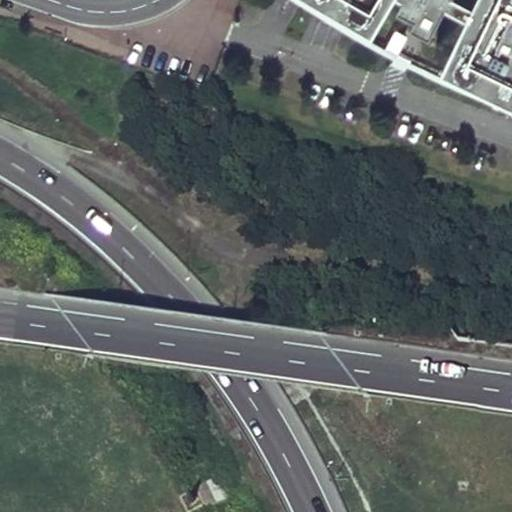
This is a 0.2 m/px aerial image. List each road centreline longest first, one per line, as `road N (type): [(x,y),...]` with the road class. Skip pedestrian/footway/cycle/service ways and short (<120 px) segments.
road 1 (motorway): [(511,389),(0,318)]
road 2 (motorway): [(309,511),(248,394),(200,329),(71,200),(0,155)]
